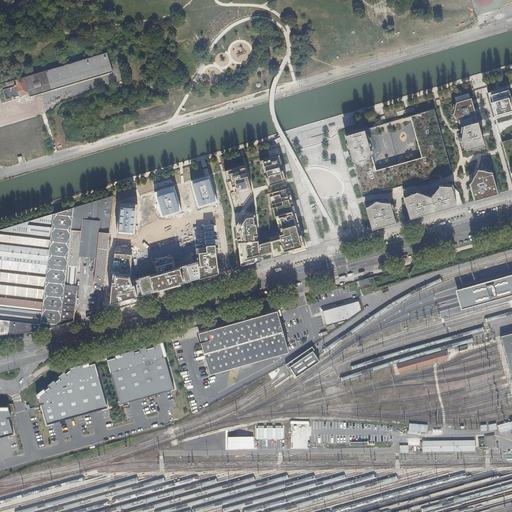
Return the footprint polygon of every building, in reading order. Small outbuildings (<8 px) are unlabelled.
[(16,86),(3,90),(6,100),(12,98),(11,97),(13,97),(13,98),(19,96),(29,94),(30,97),(113,72),(107,52),(24,77),(14,80),(16,86)] [(497,124),(511,119),(511,102),(508,90),(508,87),(487,93),(495,125),(497,124)] [(484,144),(471,98),(456,102),(453,113),(463,125),(461,141),(466,149),(484,144)] [(368,128),(345,135),(362,193),(397,190),(450,169),(434,109),(411,116),(423,156),(376,169),(371,151),(374,147),(368,128)] [(511,139),(502,142),(511,180),(511,139)] [(280,155),(260,161),(265,179),(268,178),(269,182),(283,178),(282,174),(285,173),(280,155)] [(245,166),(225,172),(236,207),(242,205),(252,190),(245,166)] [(469,184),(474,201),(497,194),(491,172),(477,169),(469,184)] [(451,186),(439,186),(430,197),(434,212),(461,204),(458,192),(454,188),(451,189),(451,186)] [(306,248),(289,188),(270,194),(275,208),(272,209),(275,236),(272,237),(272,241),(260,244),(256,212),(246,213),(237,226),(242,266),(262,261),(261,257),(261,255),(273,252),(273,253),(274,257),(306,248)] [(252,190),(242,205),(245,204),(253,192),(252,190)] [(409,219),(434,212),(430,197),(416,192),(403,197),(409,219)] [(275,208),(270,194),(267,195),(272,237),(275,236),(272,209),(275,208)] [(94,281),(105,282),(113,197),(114,196),(74,208),(63,324),(74,321),(77,294),(78,286),(76,286),(79,256),(97,257),(95,276),(94,276),(94,281)] [(376,202),(366,208),(372,230),(395,223),(390,203),(376,202)] [(61,325),(63,324),(74,208),(61,212),(53,214),(40,330),(40,331),(51,327),(61,325)] [(0,334),(40,330),(53,214),(0,229),(0,334)] [(462,303),(464,309),(511,295),(511,274),(459,289),(460,294),(462,303)] [(361,310),(359,301),(323,311),(327,325),(349,319),(361,310)] [(211,373),(289,351),(278,310),(199,332),(211,373)] [(511,331),(500,335),(502,342),(504,350),(506,358),(508,366),(511,376),(511,378),(511,331)] [(162,343),(107,359),(121,404),(172,390),(175,389),(162,343)] [(312,346),(285,364),(288,368),(290,367),(293,372),(296,377),(320,360),(317,355),(313,350),(315,349),(312,346)] [(108,407),(96,363),(69,370),(40,395),(43,405),(48,424),(108,407)] [(7,409),(0,409),(0,438),(14,435),(8,415),(7,409)] [(511,421),(497,425),(499,433),(511,429),(511,430),(511,421)] [(408,433),(417,434),(417,432),(426,432),(427,424),(409,423),(408,433)] [(283,425),(257,425),(257,439),(283,439),(283,425)] [(494,435),(484,436),(485,449),(496,447),(494,435)] [(253,437),(228,437),(228,449),(253,448),(253,437)] [(475,452),(475,441),(441,441),(423,441),(423,453),(440,453),(475,452)]
